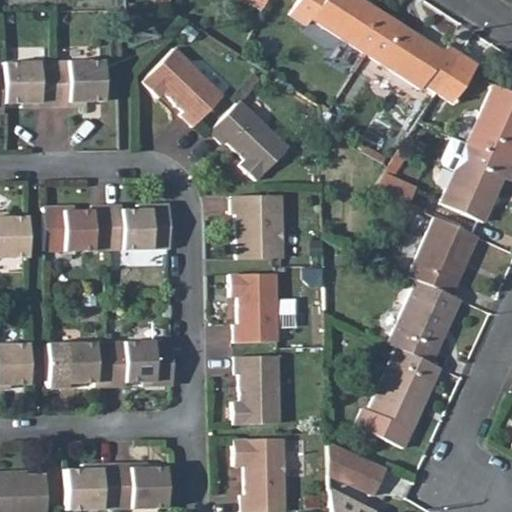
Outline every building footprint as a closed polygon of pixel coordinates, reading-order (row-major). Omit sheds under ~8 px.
[(241,0),(260,8),(263,0),(241,0)] [(296,0),(287,15),(304,26),(308,19),(363,55),(386,18),(357,0),(296,0)] [(386,18),(363,55),(417,89),(420,85),(433,93),(458,55),(444,46),(440,53),(386,18)] [(172,50),(139,82),(155,99),(161,93),(180,112),(177,115),(190,128),(221,96),(172,50)] [(458,55),(433,93),(449,104),(474,66),(458,55)] [(0,87),(0,104),(18,103),(32,103),(32,108),(50,107),(49,62),(0,63),(0,87)] [(49,62),(50,107),(68,107),(68,103),(82,103),(100,102),(99,62),(49,62)] [(511,94),(490,85),(464,144),(511,166),(511,94)] [(236,101),(205,132),(218,145),(221,142),(241,159),(236,165),(253,181),(286,147),(236,101)] [(511,167),(511,166),(464,144),(448,137),(437,160),(439,166),(452,171),(437,204),(480,223),(500,178),(506,181),(511,167)] [(381,173),(371,190),(405,206),(414,188),(381,173)] [(233,214),(233,259),(269,259),(279,259),(278,195),(252,196),(228,196),(228,214),(233,214)] [(103,206),(104,251),(166,249),(165,205),(149,205),(149,210),(135,210),(118,210),(118,206),(103,206)] [(40,207),(41,252),(104,251),(103,206),(88,206),(88,211),(71,211),(57,212),(57,207),(40,207)] [(0,258),(23,258),(22,217),(5,218),(0,217),(0,258)] [(431,217),(404,277),(413,281),(446,295),(473,236),(431,217)] [(230,325),(230,343),(274,342),(273,275),(269,275),(226,275),(226,297),(234,297),(234,325),(230,325)] [(413,281),(384,345),(393,349),(426,364),(455,300),(446,295),(413,281)] [(106,343),(107,387),(122,387),(122,383),(138,382),(152,382),(152,387),(169,386),(168,342),(106,343)] [(43,343),(44,388),(61,388),(61,384),(75,383),(91,383),(91,388),(107,387),(106,343),(43,343)] [(0,344),(0,385),(7,385),(25,385),(24,345),(0,344)] [(359,409),(351,427),(399,449),(435,368),(426,364),(393,349),(365,411),(359,409)] [(229,401),(229,426),(277,424),(275,356),(231,357),(231,375),(235,375),(236,401),(229,401)] [(237,496),(237,511),(281,511),(280,439),(276,439),(230,440),(230,467),(241,467),(242,495),(237,496)] [(324,443),(325,476),(371,496),(383,469),(324,443)] [(62,469),(62,510),(112,509),(111,464),(94,464),(94,469),(80,469),(62,469)] [(111,464),(112,509),(162,508),(161,468),(144,468),(129,468),(129,464),(111,464)] [(0,511),(42,511),(42,475),(24,475),(0,475),(0,511)] [(334,494),(325,489),(325,511),(331,511),(331,500),(334,494)] [(366,511),(334,494),(331,500),(331,511),(366,511)]
